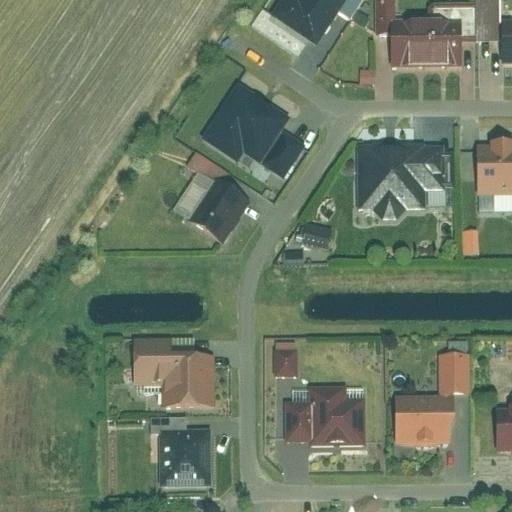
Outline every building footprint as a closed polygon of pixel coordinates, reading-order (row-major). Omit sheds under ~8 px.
[(301,0),(299,3),(294,0),(281,0),(270,18),(317,48),(346,0),(301,0)] [(511,20),(501,21),(502,66),(511,65),(511,20)] [(396,69),(463,68),(463,21),(396,22),(396,69)] [(361,88),(376,89),(376,75),(361,75),(361,88)] [(237,165),(243,156),(260,167),(291,122),(236,85),(199,140),(237,165)] [(477,148),(477,197),(511,197),(511,142),(489,143),(489,148),(477,148)] [(440,148),(356,149),(356,214),(370,214),(379,223),(397,223),(402,214),(422,214),(422,196),(445,196),(445,192),(452,192),(452,156),(440,157),(440,148)] [(217,181),(188,223),(222,246),(251,204),(217,181)] [(304,250),(330,255),(335,234),(309,228),(304,250)] [(285,268),(305,269),(305,259),(285,259),(285,268)] [(274,345),(274,380),(297,381),(297,354),(294,353),(295,345),(274,345)] [(134,390),(161,389),(161,411),(214,411),(214,354),(134,355),(134,368),(124,368),(124,384),(134,384),(134,390)] [(438,358),(438,397),(468,397),(468,358),(438,358)] [(345,389),(310,389),(310,406),(310,445),(311,451),(365,451),(365,403),(345,403),(345,389)] [(394,399),(395,449),(450,449),(450,399),(394,399)] [(310,445),(310,406),(285,406),(285,445),(310,445)] [(496,456),(511,455),(511,408),(510,408),(510,413),(496,413),(496,456)] [(158,433),(158,491),(211,491),(211,433),(158,433)]
